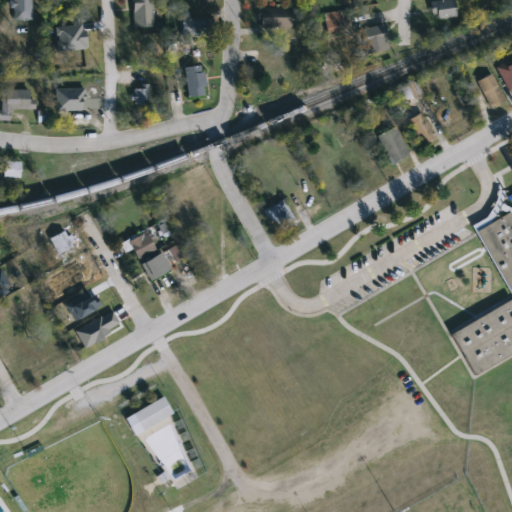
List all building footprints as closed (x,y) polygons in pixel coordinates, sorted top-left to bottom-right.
[(12,21),(12,0),(31,0),(31,21),(12,21)] [(153,0),(153,29),(132,29),(132,0),(153,0)] [(215,0),(197,0),(198,8),(216,8),(215,0)] [(435,21),(431,3),(447,0),(453,0),(457,17),(435,21)] [(291,8),(291,29),(260,29),(260,8),(291,8)] [(326,38),(324,14),(340,13),(342,37),(326,38)] [(181,36),(181,19),(206,19),(206,36),(181,36)] [(366,57),(358,33),(381,24),(390,48),(366,57)] [(499,68),(511,63),(511,90),(507,92),(499,68)] [(186,67),(205,67),(205,97),(186,97),(186,67)] [(506,101),(491,110),(476,83),(490,75),(506,101)] [(150,105),(131,105),(131,87),(150,87),(150,105)] [(10,110),(10,121),(0,121),(0,90),(30,90),(30,98),(34,98),(34,110),(10,110)] [(378,136),(397,129),(408,158),(389,165),(378,136)] [(19,176),(5,176),(5,164),(19,164),(19,176)] [(511,166),(508,169),(511,175),(511,218),(506,209),(473,228),(511,297),(447,334),(469,371),(511,346),(511,166)] [(264,211),(282,200),(296,224),(278,235),(264,211)] [(50,239),(65,232),(72,248),(57,254),(50,239)] [(127,243),(145,232),(156,249),(138,260),(127,243)] [(244,256),(226,268),(212,246),(230,235),(244,256)] [(141,265),(162,253),(171,270),(150,282),(141,265)] [(71,288),(65,278),(79,270),(85,280),(71,288)] [(0,327),(0,309),(5,305),(15,318),(1,329),(0,327)] [(160,394),(123,416),(133,433),(170,411),(160,394)]
